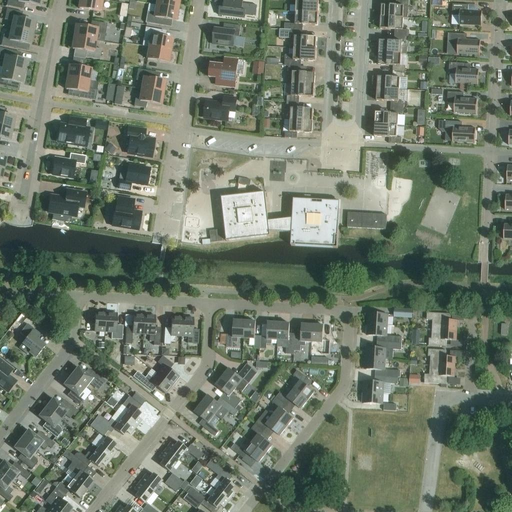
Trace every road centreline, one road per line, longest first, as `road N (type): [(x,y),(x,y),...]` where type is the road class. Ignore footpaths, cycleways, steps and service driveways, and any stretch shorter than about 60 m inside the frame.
road 1 (residential): [(243,511),(345,383),(347,311),(208,303)]
road 2 (residential): [(90,511),(207,364),(208,303)]
road 3 (residential): [(484,243),(499,0)]
road 4 (residential): [(198,0),(164,220)]
road 5 (residential): [(59,0),(22,211)]
road 6 (residential): [(330,113),(328,143),(357,145),(364,0)]
road 7 (residential): [(0,434),(74,339),(76,297)]
road 8 (residential): [(468,398),(444,397),(428,511)]
road 9 (residential): [(208,303),(76,297)]
